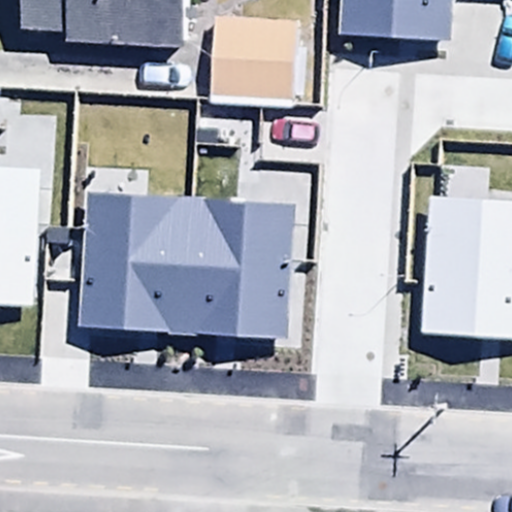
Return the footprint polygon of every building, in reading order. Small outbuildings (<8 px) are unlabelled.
[(68,63),(182,65),(183,0),(24,0),(24,52),(68,53),(68,63)] [(511,36),(511,0),(485,0),(485,37),(511,36)] [(213,28),(204,179),(286,183),(294,33),(213,28)] [(325,106),(314,307),(439,313),(440,278),(464,279),(468,195),(446,194),(449,124),(381,120),(382,109),(325,106)] [(42,326),(177,329),(181,157),(57,154),(56,189),(25,189),(24,258),(43,258),(42,326)]
